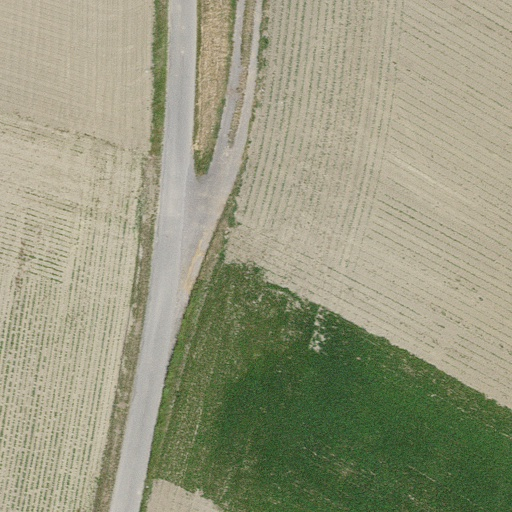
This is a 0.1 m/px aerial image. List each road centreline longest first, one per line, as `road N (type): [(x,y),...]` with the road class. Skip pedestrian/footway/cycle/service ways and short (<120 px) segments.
road 1 (unclassified): [(182,0),(164,298),(122,511)]
road 2 (track): [(252,0),(229,139),(164,298)]
